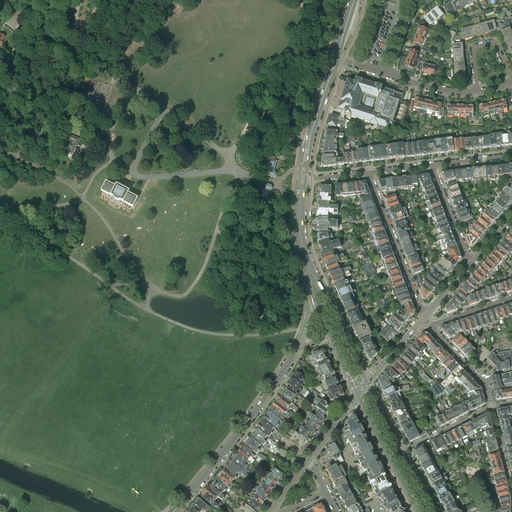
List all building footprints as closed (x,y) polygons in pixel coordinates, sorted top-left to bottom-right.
[(455,12),(462,9),(457,0),(455,0),(456,1),(451,3),(455,12)] [(457,0),(462,9),(470,5),(467,0),(457,0)] [(448,15),(455,12),(451,3),(444,7),(445,9),(447,13),(448,15)] [(432,11),(430,13),(437,21),(443,15),(441,13),(442,13),(439,10),(438,10),(437,8),(433,11),(432,11)] [(430,26),(437,21),(430,13),(428,14),(428,15),(424,18),(426,20),(425,20),(428,24),(429,24),(430,26)] [(494,22),(486,24),(488,33),(496,31),(496,28),(495,24),(494,22)] [(511,35),(511,33),(509,28),(509,27),(510,25),(509,23),(506,22),(504,22),(504,23),(503,26),(506,27),(507,29),(503,31),(501,32),(504,40),(505,39),(511,35)] [(488,33),(486,24),(478,26),(480,36),(485,35),(485,34),(488,33)] [(480,36),(478,26),(470,28),(472,37),(476,36),(476,37),(480,36)] [(416,31),(415,35),(425,38),(427,30),(425,29),(426,28),(422,27),(422,28),(419,27),(418,31),(416,31)] [(472,37),(470,28),(462,31),(463,33),(462,33),(463,37),(464,37),(464,40),(472,37)] [(422,46),(425,38),(415,35),(413,39),(415,39),(414,43),(416,44),(415,46),(419,47),(419,45),(422,46)] [(453,53),(462,52),(462,44),(459,45),(459,44),(455,45),(452,45),(453,53)] [(408,54),(407,58),(416,61),(419,53),(417,52),(417,51),(414,50),(413,51),(411,50),(410,54),(408,54)] [(462,53),(462,52),(453,53),(454,62),(464,61),(464,56),(462,56),(462,53)] [(413,69),(416,61),(407,58),(405,62),(407,62),(405,67),(408,67),(407,69),(411,70),(411,69),(413,69)] [(423,74),(427,75),(430,65),(426,64),(428,59),(423,58),(422,63),(424,64),(423,67),(422,67),(421,70),(421,72),(424,73),(423,74)] [(454,62),(455,70),(464,69),(464,66),(465,66),(464,61),(454,62)] [(433,66),(430,65),(427,75),(431,76),(432,75),(434,75),(435,73),(435,74),(436,71),(435,71),(436,67),(437,63),(434,62),(433,66)] [(464,69),(455,70),(452,70),(453,79),(458,78),(463,78),(465,77),(464,69)] [(345,87),(340,102),(341,103),(339,109),(342,110),(340,118),(344,119),(345,116),(351,117),(370,122),(370,123),(377,126),(378,125),(388,128),(388,125),(393,127),(395,122),(393,121),(400,101),(401,102),(403,97),(402,97),(403,94),(382,88),(382,87),(376,85),(375,86),(362,82),(362,81),(356,79),(355,83),(354,82),(354,83),(347,81),(346,88),(345,87)] [(414,107),(420,109),(422,100),(415,98),(414,102),(415,102),(414,107)] [(422,100),(420,109),(419,112),(425,114),(428,101),(422,100)] [(499,102),(501,111),(507,109),(506,104),(507,104),(506,100),(499,102)] [(431,115),(432,112),(434,103),(428,101),(425,114),(431,115)] [(495,112),(501,111),(499,102),(493,103),(495,112)] [(435,112),(438,113),(438,115),(439,115),(439,116),(443,117),(443,116),(444,110),(444,109),(441,108),(442,105),(434,103),(432,112),(431,115),(431,116),(434,117),(435,112)] [(488,114),(495,112),(493,103),(486,105),(488,114)] [(482,115),(488,114),(486,105),(479,106),(480,110),(481,110),(482,115)] [(331,115),(328,125),(326,130),(331,130),(332,127),(335,128),(337,123),(342,125),(344,119),(340,118),(331,115)] [(67,134),(60,150),(62,151),(71,156),(78,142),(79,140),(67,134)] [(491,148),(498,147),(496,135),(490,136),(491,148)] [(490,136),(483,137),(485,148),(491,148),(490,136)] [(398,145),(397,145),(398,158),(405,158),(403,144),(403,141),(398,142),(398,143),(397,143),(398,145)] [(346,151),(343,151),(343,153),(343,158),(344,159),(345,165),(352,164),(350,154),(346,154),(346,151)] [(277,161),(274,160),(269,159),(266,170),(268,171),(268,172),(268,174),(267,174),(268,174),(268,176),(269,176),(271,177),(272,177),(273,177),(274,177),(275,176),(276,176),(275,176),(276,174),(275,173),(275,172),(274,172),(277,161)] [(321,166),(323,168),(323,167),(336,166),(335,160),(334,160),(322,161),(321,166)] [(486,178),(485,168),(479,169),(480,179),(483,178),(484,183),(487,182),(486,178)] [(445,183),(456,179),(455,172),(443,173),(441,175),(442,175),(445,183)] [(427,175),(417,176),(417,182),(419,182),(420,185),(431,180),(429,176),(428,175),(427,175)] [(388,192),(388,190),(386,180),(378,181),(378,182),(382,193),(383,195),(386,194),(386,192),(388,192)] [(433,186),(431,180),(420,185),(422,190),(422,191),(433,186)] [(130,191),(126,189),(123,188),(121,187),(117,185),(116,187),(108,183),(106,182),(101,191),(104,192),(111,196),(110,198),(111,201),(119,205),(122,204),(123,202),(133,207),(138,198),(129,193),(130,191)] [(364,195),(365,197),(370,195),(365,182),(360,183),(362,194),(364,193),(364,194),(362,195),(362,196),(363,195),(363,196),(364,195)] [(449,193),(458,190),(458,189),(461,189),(459,184),(456,183),(446,187),(449,193)] [(258,200),(266,202),(269,190),(269,191),(270,191),(271,190),(272,190),(272,189),(272,188),(272,187),(271,186),(270,185),(267,185),(267,184),(266,184),(266,185),(265,185),(264,185),(264,186),(264,187),(264,188),(265,189),(261,188),(258,200)] [(342,197),(349,196),(347,185),(341,185),(342,196),(342,197)] [(332,195),(331,191),(331,186),(319,188),(320,188),(319,189),(319,191),(320,192),(318,192),(319,194),(329,196),(332,195)] [(433,186),(422,191),(422,193),(425,192),(426,195),(435,191),(433,186)] [(503,192),(502,193),(511,201),(511,192),(506,187),(502,191),(503,192)] [(458,190),(449,193),(451,200),(461,196),(460,193),(462,192),(460,189),(458,190)] [(437,196),(435,191),(426,195),(424,196),(424,198),(427,197),(428,200),(437,196)] [(508,206),(511,201),(502,193),(502,194),(501,193),(497,197),(508,206)] [(328,199),(329,196),(319,194),(319,195),(318,195),(317,196),(317,198),(318,198),(318,202),(331,203),(331,199),(328,199)] [(370,195),(365,197),(358,200),(361,206),(373,202),(370,195)] [(396,195),(384,199),(387,205),(401,199),(400,197),(398,198),(396,195)] [(439,201),(437,196),(428,200),(426,201),(426,203),(429,202),(430,205),(439,201)] [(451,200),(453,206),(463,202),(461,196),(451,200)] [(504,211),(508,206),(497,197),(495,199),(497,201),(495,204),(504,211)] [(389,210),(400,205),(402,205),(401,202),(402,201),(401,199),(387,205),(389,210)] [(439,201),(430,205),(428,206),(430,211),(441,207),(439,201)] [(331,206),(331,203),(318,202),(317,205),(318,206),(318,210),(338,211),(338,207),(331,206)] [(375,207),(373,202),(361,206),(363,212),(375,207)] [(465,208),(463,202),(453,206),(456,212),(465,208)] [(402,205),(400,205),(389,210),(391,216),(406,211),(405,208),(403,204),(402,205)] [(499,216),(504,211),(495,204),(493,206),(491,204),(489,207),(490,208),(489,208),(499,216)] [(375,207),(363,212),(365,218),(377,213),(375,207)] [(443,213),(441,207),(430,211),(428,212),(429,214),(430,214),(432,217),(434,216),(443,213)] [(456,212),(458,218),(468,214),(465,208),(456,212)] [(495,221),(499,216),(489,208),(488,210),(486,209),(484,211),(486,213),(495,221)] [(405,218),(405,219),(407,218),(408,217),(407,214),(406,211),(391,216),(394,223),(405,218)] [(379,219),(377,213),(365,218),(368,224),(379,219)] [(447,223),(443,213),(434,216),(432,217),(433,220),(435,219),(436,221),(432,223),(434,228),(447,223)] [(491,225),(495,221),(486,213),(482,217),(491,225)] [(470,220),(468,214),(458,218),(460,224),(468,221),(470,220)] [(487,230),(491,225),(482,217),(477,222),(487,230)] [(396,229),(408,225),(405,219),(405,218),(394,223),(396,229)] [(429,218),(424,220),(420,222),(422,226),(431,223),(429,218)] [(382,225),(379,219),(368,224),(370,229),(371,228),(371,229),(382,225)] [(483,235),(487,230),(477,222),(473,227),(483,235)] [(440,230),(441,233),(450,229),(447,223),(434,228),(434,230),(436,229),(437,231),(440,230)] [(409,224),(408,225),(396,229),(398,235),(408,231),(410,230),(408,227),(410,226),(409,224)] [(373,233),(374,235),(384,231),(382,225),(371,229),(372,230),(370,231),(371,233),(373,233)] [(469,232),(471,234),(478,240),(483,235),(473,227),(469,232)] [(452,235),(450,229),(441,233),(438,234),(439,236),(442,236),(443,238),(452,235)] [(386,237),(384,231),(374,235),(369,237),(371,242),(374,241),(374,242),(386,237)] [(400,240),(413,235),(412,233),(409,234),(408,231),(398,235),(400,240)] [(330,236),(330,232),(318,233),(317,234),(317,237),(318,237),(318,238),(319,242),(329,239),(333,238),(332,236),(330,236)] [(472,248),(478,240),(471,234),(465,236),(470,247),(472,248)] [(414,238),(413,235),(400,240),(403,246),(410,243),(412,242),(411,239),(414,238)] [(442,244),(454,240),(452,235),(443,238),(443,239),(440,240),(442,244)] [(374,242),(377,247),(388,243),(386,237),(374,242)] [(321,250),(340,244),(339,240),(331,243),(330,240),(329,240),(319,243),(318,244),(319,246),(320,247),(321,247),(321,250)] [(442,244),(443,247),(444,249),(447,248),(447,250),(456,246),(454,240),(442,244)] [(511,245),(505,240),(501,244),(510,252),(511,253),(511,245)] [(391,249),(388,243),(377,247),(377,248),(376,248),(379,254),(391,249)] [(403,246),(405,252),(418,247),(417,245),(413,246),(412,243),(410,244),(410,243),(403,246)] [(341,248),(340,244),(321,250),(322,253),(322,254),(322,256),(323,257),(324,257),(335,253),(334,250),(341,248)] [(501,244),(497,249),(506,257),(510,252),(501,244)] [(458,252),(456,246),(447,250),(450,255),(458,252)] [(419,250),(418,247),(405,252),(407,258),(417,254),(416,254),(415,251),(419,250)] [(393,255),(391,249),(379,254),(381,260),(393,255)] [(493,254),(502,262),(505,264),(507,262),(504,259),(506,257),(497,249),(493,254)] [(450,257),(450,258),(457,264),(460,260),(461,260),(461,258),(458,252),(450,255),(450,257)] [(323,258),(326,265),(346,257),(345,254),(343,254),(338,256),(337,253),(335,254),(333,255),(323,258)] [(409,264),(419,260),(417,254),(407,258),(409,264)] [(498,266),(502,262),(493,254),(489,258),(498,266)] [(384,266),(396,262),(393,255),(381,260),(384,266)] [(348,261),(346,257),(326,265),(329,272),(340,267),(339,264),(348,261)] [(453,268),(457,264),(450,258),(446,261),(446,262),(453,268)] [(494,271),(498,266),(489,258),(485,263),(494,271)] [(421,259),(419,260),(409,264),(411,269),(421,265),(422,265),(421,264),(422,264),(421,259)] [(444,259),(439,264),(449,273),(453,268),(446,262),(446,261),(444,259)] [(398,268),(396,262),(384,266),(385,269),(383,270),(383,271),(381,272),(382,273),(386,272),(398,268)] [(492,273),(494,271),(485,263),(481,267),(491,276),(493,274),(492,273)] [(445,278),(449,273),(439,264),(439,265),(436,269),(445,278)] [(421,265),(411,269),(414,275),(424,271),(421,265)] [(350,271),(351,271),(352,271),(350,267),(342,271),(340,268),(339,269),(339,268),(329,272),(332,279),(350,271)] [(489,279),(491,276),(481,267),(473,276),(481,282),(481,283),(485,278),(486,280),(488,278),(489,279)] [(400,274),(398,268),(386,272),(389,278),(400,274)] [(441,283),(445,278),(436,269),(435,269),(431,274),(441,283)] [(352,274),(351,271),(350,271),(332,279),(335,285),(344,282),(344,281),(346,281),(345,278),(351,276),(351,275),(352,274)] [(391,284),(402,280),(400,274),(389,278),(391,284)] [(437,287),(441,283),(431,274),(427,279),(437,287)] [(473,276),(469,280),(477,287),(481,282),(473,276)] [(432,293),(437,287),(427,279),(422,284),(424,286),(432,293)] [(506,293),(511,292),(508,282),(507,282),(507,279),(503,281),(504,283),(503,284),(506,293)] [(338,293),(350,288),(348,285),(352,284),(350,280),(335,286),(338,293)] [(405,285),(402,280),(391,284),(393,290),(405,285)] [(475,289),(477,287),(469,280),(465,285),(473,292),(476,290),(475,289)] [(500,295),(506,293),(503,284),(497,286),(500,295)] [(393,290),(392,290),(394,296),(396,296),(407,291),(405,285),(393,290)] [(473,292),(465,285),(460,291),(466,296),(468,293),(470,295),(473,291),(473,292)] [(425,300),(432,293),(424,286),(420,290),(423,300),(425,300)] [(495,297),(500,295),(497,286),(491,288),(495,297)] [(351,291),(350,288),(338,293),(340,299),(356,292),(354,289),(351,291)] [(489,299),(495,297),(491,288),(486,289),(486,290),(489,299)] [(483,291),(480,292),(483,301),(489,299),(486,290),(485,290),(484,289),(483,289),(483,291)] [(409,297),(407,291),(396,296),(398,302),(409,297)] [(467,307),(471,305),(468,298),(467,297),(466,296),(460,291),(456,295),(465,303),(467,307)] [(478,303),(483,301),(480,292),(477,293),(477,292),(475,292),(475,293),(474,293),(475,294),(478,303)] [(475,294),(467,297),(468,298),(471,305),(478,303),(475,294)] [(344,307),(353,302),(352,299),(354,298),(353,295),(341,300),(344,307)] [(462,308),(467,307),(465,303),(456,295),(453,299),(457,303),(462,308)] [(409,297),(398,302),(400,307),(401,307),(411,303),(409,297)] [(454,311),(462,308),(457,303),(453,299),(449,304),(453,307),(454,311)] [(354,306),(353,302),(344,307),(347,313),(356,309),(359,307),(357,304),(354,306)] [(403,309),(402,310),(410,317),(415,312),(412,304),(404,307),(406,310),(405,311),(403,309)] [(447,313),(454,311),(453,307),(449,304),(445,308),(447,313)] [(499,308),(503,319),(508,317),(508,316),(508,317),(505,306),(499,308)] [(497,321),(503,319),(499,308),(494,310),(497,321)] [(360,316),(357,309),(347,314),(350,320),(360,316)] [(405,322),(410,317),(402,310),(401,309),(399,311),(398,311),(396,314),(405,322)] [(497,321),(494,310),(488,312),(492,324),(494,323),(495,325),(496,324),(497,327),(499,326),(497,321)] [(486,326),(492,324),(488,312),(482,314),(486,326),(486,325),(486,326)] [(405,323),(394,314),(390,319),(400,328),(405,323)] [(481,327),(486,326),(482,314),(476,316),(481,327)] [(363,322),(360,316),(350,320),(353,327),(363,322)] [(475,329),(481,327),(476,316),(471,318),(475,329)] [(473,334),(476,333),(475,329),(471,318),(465,320),(469,331),(472,330),(473,334)] [(396,333),(400,328),(390,319),(386,324),(387,325),(396,333)] [(466,332),(469,331),(465,320),(460,322),(463,331),(463,333),(464,333),(465,337),(468,336),(466,332)] [(366,322),(354,327),(359,340),(372,334),(366,322)] [(457,333),(463,331),(460,322),(454,324),(457,333)] [(380,335),(388,342),(395,333),(385,324),(383,326),(385,328),(380,335)] [(453,335),(457,333),(454,324),(448,326),(450,332),(451,331),(452,335),(453,335)] [(454,336),(453,335),(452,335),(451,331),(450,332),(448,326),(442,328),(441,331),(450,340),(454,336)] [(422,345),(425,343),(427,345),(433,339),(428,334),(425,333),(421,335),(416,340),(422,345)] [(463,339),(459,335),(452,342),(456,346),(463,339)] [(363,347),(372,343),(374,342),(373,338),(372,339),(370,336),(360,341),(361,344),(363,347)] [(437,344),(433,339),(427,345),(427,346),(426,347),(431,352),(431,351),(437,344)] [(460,350),(468,343),(469,342),(468,341),(467,342),(464,339),(463,339),(456,346),(460,350)] [(421,352),(421,353),(426,349),(425,348),(422,345),(416,340),(413,344),(421,352)] [(374,346),(372,343),(363,347),(365,351),(364,351),(366,354),(375,349),(376,349),(375,346),(374,346)] [(471,346),(468,343),(460,350),(464,355),(472,347),(472,346),(472,345),(471,346)] [(418,357),(421,353),(421,352),(413,344),(408,349),(418,357)] [(431,352),(433,355),(441,348),(437,344),(431,351),(431,352)] [(468,358),(476,350),(475,350),(472,347),(464,355),(468,358)] [(445,352),(441,348),(433,355),(434,356),(433,357),(436,360),(437,359),(438,359),(445,352)] [(375,349),(366,354),(369,361),(371,361),(378,354),(375,349)] [(417,358),(418,357),(408,349),(404,354),(414,362),(415,364),(419,359),(417,358)] [(322,350),(309,357),(311,361),(311,362),(313,366),(313,365),(327,359),(324,355),(325,353),(324,351),(322,350)] [(494,353),(489,358),(488,359),(496,368),(497,371),(510,369),(510,368),(511,367),(511,350),(499,353),(497,351),(494,353)] [(438,359),(439,361),(442,364),(450,357),(445,352),(438,359)] [(412,368),(415,364),(414,362),(404,354),(401,358),(410,367),(411,367),(412,368)] [(441,365),(442,366),(443,366),(444,367),(442,369),(441,368),(436,373),(439,376),(444,371),(446,369),(454,361),(450,357),(442,364),(441,365)] [(406,372),(410,367),(401,358),(396,363),(406,371),(406,372)] [(318,374),(331,369),(329,364),(330,364),(328,361),(325,363),(324,361),(320,363),(321,365),(319,366),(318,365),(314,367),(316,370),(318,374)] [(454,361),(446,369),(451,374),(459,366),(454,361)] [(405,372),(406,371),(396,363),(392,368),(404,378),(405,377),(404,377),(407,374),(405,372)] [(429,369),(431,373),(437,369),(433,364),(430,367),(429,369)] [(463,371),(459,366),(451,374),(439,385),(444,392),(444,393),(450,387),(448,385),(453,380),(453,381),(454,380),(454,379),(463,371)] [(291,379),(302,385),(306,378),(305,374),(303,376),(302,375),(303,373),(301,369),(300,368),(298,368),(296,371),(291,379)] [(387,373),(389,378),(390,378),(391,378),(392,380),(394,380),(396,379),(401,376),(398,375),(391,368),(387,373)] [(333,373),(331,369),(318,374),(320,378),(320,379),(321,382),(326,380),(325,379),(327,378),(328,380),(332,378),(331,377),(335,375),(334,372),(333,373)] [(460,384),(465,389),(473,381),(463,371),(454,379),(454,380),(456,381),(455,382),(458,385),(459,384),(459,385),(460,384)] [(511,372),(502,375),(491,377),(494,390),(500,389),(511,385),(511,372)] [(379,382),(381,386),(392,380),(391,378),(390,378),(389,378),(387,373),(379,382)] [(335,378),(323,383),(326,390),(331,388),(331,387),(338,384),(337,382),(338,380),(337,378),(335,378)] [(301,390),(299,388),(302,385),(291,379),(287,385),(291,387),(290,389),(295,392),(297,393),(299,394),(301,391),(301,390)] [(394,380),(392,380),(381,386),(383,391),(392,387),(391,384),(395,382),(394,380)] [(399,388),(397,385),(396,381),(395,382),(391,384),(392,387),(383,391),(387,398),(400,392),(401,393),(402,392),(403,392),(408,391),(418,388),(417,386),(412,388),(412,387),(409,388),(409,385),(402,387),(399,388)] [(469,393),(474,392),(481,390),(473,381),(465,389),(469,393)] [(438,389),(435,384),(430,388),(435,396),(436,397),(437,396),(441,394),(438,389)] [(337,386),(326,392),(329,397),(331,402),(334,400),(335,400),(336,402),(340,400),(339,398),(339,397),(342,396),(343,396),(344,394),(343,393),(342,391),(343,389),(342,387),(340,387),(338,388),(337,386)] [(444,393),(447,397),(454,391),(450,387),(444,393)] [(295,400),(298,395),(287,388),(284,392),(283,393),(282,393),(281,395),(281,396),(281,397),(294,406),(297,401),(295,400)] [(496,399),(498,400),(502,399),(501,390),(500,389),(494,390),(496,399)] [(481,390),(474,392),(469,393),(472,398),(476,396),(482,393),(481,390)] [(387,399),(390,405),(401,400),(402,400),(400,397),(401,397),(399,393),(387,399)] [(485,403),(482,393),(476,396),(477,397),(482,406),(484,404),(485,404),(485,403)] [(294,406),(281,397),(280,397),(279,397),(278,399),(278,401),(276,403),(287,411),(287,412),(289,414),(294,418),(296,416),(293,414),(293,413),(289,411),(290,409),(291,410),(294,406)] [(316,408),(319,410),(326,415),(327,416),(330,413),(328,411),(329,411),(328,411),(330,409),(329,408),(331,406),(325,402),(325,403),(322,401),(317,397),(316,398),(311,404),(312,404),(311,404),(316,408)] [(473,399),(472,399),(477,408),(482,406),(477,397),(474,398),(473,398),(473,399)] [(472,410),(477,408),(472,399),(471,400),(468,401),(472,410)] [(403,404),(401,400),(390,405),(394,413),(405,409),(403,404)] [(449,422),(458,418),(454,408),(453,407),(449,410),(447,406),(447,407),(444,400),(439,402),(442,409),(449,422)] [(463,415),(468,413),(462,401),(460,402),(461,405),(459,406),(463,415)] [(468,413),(472,410),(468,401),(465,403),(463,401),(462,401),(468,413)] [(309,403),(303,412),(305,413),(311,404),(309,403)] [(283,422),(282,423),(285,425),(287,422),(284,420),(286,418),(289,414),(287,412),(276,404),(274,404),(273,406),(273,408),(270,411),(281,420),(280,420),(283,422)] [(458,405),(454,407),(459,417),(463,415),(459,406),(458,405)] [(397,419),(407,414),(413,412),(411,409),(405,410),(395,413),(397,419)] [(444,425),(449,422),(442,409),(437,411),(444,425)] [(509,415),(507,409),(498,410),(497,412),(498,417),(508,415),(509,415)] [(324,418),(326,415),(319,410),(314,416),(322,422),(323,422),(325,420),(325,419),(324,418)] [(444,425),(437,411),(437,410),(434,411),(436,414),(433,416),(436,422),(439,427),(444,425)] [(276,429),(275,430),(276,431),(282,436),(285,433),(279,428),(282,423),(283,422),(280,420),(270,412),(269,412),(268,413),(266,414),(267,416),(264,420),(276,429)] [(320,425),(322,422),(314,416),(311,414),(309,417),(309,418),(307,421),(306,420),(306,421),(317,429),(318,428),(320,427),(320,425)] [(407,414),(397,419),(400,425),(410,420),(407,414)] [(486,432),(490,431),(489,430),(493,429),(489,415),(489,414),(488,414),(482,417),(486,426),(487,429),(485,430),(486,432)] [(347,425),(345,426),(347,428),(348,428),(349,428),(358,423),(355,416),(355,415),(354,415),(353,415),(353,416),(347,423),(347,425)] [(481,429),(486,426),(482,417),(477,419),(481,429)] [(478,430),(481,429),(477,419),(472,422),(477,432),(478,431),(478,430)] [(276,431),(275,430),(274,429),(263,420),(263,421),(262,421),(260,423),(260,424),(260,425),(257,428),(269,438),(269,439),(272,442),(273,440),(274,441),(275,440),(274,439),(271,436),(272,434),(273,435),(276,431)] [(405,434),(414,429),(417,427),(415,423),(413,424),(411,420),(400,425),(405,434)] [(315,431),(317,429),(306,421),(304,424),(305,424),(302,428),(312,435),(314,435),(315,433),(315,431)] [(477,432),(472,422),(467,424),(473,434),(477,432)] [(362,429),(358,423),(349,428),(348,428),(347,428),(343,430),(345,434),(347,433),(349,436),(362,429)] [(467,424),(462,427),(467,437),(472,435),(467,424)] [(420,426),(417,427),(414,429),(418,438),(419,437),(427,434),(425,431),(423,431),(420,426)] [(310,438),(312,435),(302,428),(302,427),(299,430),(302,432),(299,435),(307,442),(308,441),(309,441),(310,439),(310,438)] [(468,439),(467,437),(462,427),(457,429),(463,442),(468,439)] [(263,446),(263,447),(267,451),(269,448),(267,447),(269,445),(266,443),(264,441),(267,437),(257,429),(255,430),(254,432),(254,433),(251,437),(263,446)] [(365,435),(362,429),(349,436),(350,439),(348,440),(350,443),(365,435)] [(418,438),(414,429),(405,434),(409,442),(418,438)] [(463,443),(456,430),(452,432),(457,442),(459,441),(460,445),(463,443)] [(483,438),(486,437),(494,435),(493,430),(490,431),(486,432),(485,432),(478,434),(479,439),(483,438)] [(299,435),(295,433),(291,438),(285,433),(282,436),(289,441),(301,450),(307,442),(299,435)] [(446,435),(452,447),(457,444),(451,433),(446,435)] [(353,449),(368,442),(365,435),(350,443),(353,449)] [(448,449),(452,447),(446,435),(442,437),(448,449)] [(480,444),(486,443),(496,441),(494,435),(486,437),(487,440),(480,442),(480,444)] [(448,449),(442,437),(437,440),(441,449),(444,448),(445,450),(448,449)] [(261,454),(260,455),(258,453),(263,447),(261,446),(251,438),(250,438),(249,438),(247,440),(247,442),(245,446),(257,455),(257,456),(264,461),(266,458),(261,454)] [(439,450),(441,449),(437,440),(431,442),(438,454),(440,453),(439,450)] [(498,450),(496,441),(486,443),(489,453),(498,450)] [(371,448),(368,442),(353,449),(354,453),(357,452),(358,454),(358,455),(371,448)] [(334,459),(335,461),(337,465),(343,461),(340,454),(334,443),(331,445),(330,446),(331,447),(329,448),(329,449),(334,459)] [(238,453),(239,454),(250,463),(253,459),(255,455),(252,453),(244,446),(241,450),(240,450),(238,452),(238,453)] [(481,457),(478,446),(473,447),(475,452),(478,458),(481,457)] [(427,454),(423,447),(414,451),(418,460),(427,454)] [(359,462),(374,454),(371,448),(358,455),(360,458),(357,459),(359,462)] [(326,469),(331,467),(329,464),(332,463),(331,461),(334,459),(329,449),(327,450),(326,452),(326,453),(324,454),(325,456),(321,458),(321,460),(326,469)] [(469,455),(470,457),(471,460),(478,458),(475,452),(469,455)] [(499,453),(489,455),(490,462),(500,459),(499,453)] [(250,463),(239,454),(238,454),(237,454),(235,456),(236,458),(233,461),(244,471),(247,473),(248,471),(245,469),(250,463)] [(378,461),(374,454),(359,462),(361,465),(363,469),(377,461),(378,461)] [(432,460),(428,454),(427,454),(418,460),(421,466),(432,460)] [(425,472),(435,466),(436,466),(435,463),(439,460),(438,457),(432,460),(421,466),(425,472)] [(366,475),(381,467),(377,461),(363,469),(366,475)] [(251,477),(247,473),(244,471),(243,471),(232,462),(229,466),(228,466),(226,468),(226,469),(226,470),(230,473),(236,478),(237,479),(242,473),(250,479),(251,477)] [(326,470),(327,471),(330,477),(343,470),(341,466),(338,468),(336,465),(326,470)] [(425,472),(428,478),(439,472),(435,466),(425,472)] [(384,473),(381,467),(366,475),(369,481),(384,473)] [(269,473),(279,481),(283,475),(276,470),(273,468),(269,473)] [(347,476),(343,470),(330,477),(333,483),(347,476)] [(236,478),(230,473),(228,474),(224,471),(221,475),(221,474),(220,475),(218,477),(218,478),(218,479),(219,479),(229,488),(230,489),(234,485),(232,483),(236,478)] [(440,472),(439,472),(428,478),(431,485),(446,476),(444,473),(441,475),(440,472)] [(266,478),(276,486),(279,481),(269,473),(266,478)] [(505,478),(504,473),(494,476),(493,476),(494,478),(489,480),(490,483),(505,478)] [(384,475),(369,482),(371,486),(373,484),(375,488),(387,481),(385,477),(386,477),(386,476),(386,475),(385,475),(385,474),(384,474),(384,475)] [(436,492),(447,485),(445,482),(448,480),(446,477),(432,485),(436,492)] [(262,483),(272,491),(276,486),(266,478),(262,483)] [(348,484),(345,478),(334,484),(337,490),(347,485),(348,484)] [(226,493),(229,488),(219,479),(217,480),(216,482),(216,483),(214,485),(213,485),(213,486),(222,494),(224,492),(226,493)] [(495,485),(496,487),(507,484),(505,479),(491,483),(492,486),(495,485)] [(375,488),(374,488),(373,489),(375,492),(376,495),(391,487),(391,486),(391,485),(390,485),(389,485),(387,481),(375,488)] [(258,488),(268,496),(272,491),(262,483),(258,488)] [(449,484),(447,485),(436,492),(439,498),(448,493),(447,491),(451,489),(449,484)] [(347,485),(337,490),(340,497),(350,491),(354,490),(353,490),(357,488),(356,486),(352,487),(349,489),(347,485)] [(224,497),(221,494),(212,486),(210,489),(208,489),(206,491),(207,492),(216,500),(218,498),(221,500),(223,500),(224,498),(224,497)] [(254,493),(264,501),(268,496),(258,488),(254,493)] [(392,488),(377,496),(379,499),(380,499),(382,502),(395,495),(393,492),(394,491),(392,488)] [(497,492),(499,498),(510,496),(509,495),(508,489),(497,492)] [(352,495),(350,491),(340,497),(347,510),(348,509),(357,504),(355,501),(356,501),(352,495)] [(214,503),(216,500),(207,492),(205,492),(204,494),(204,496),(202,498),(214,508),(216,508),(217,507),(217,505),(214,503)] [(254,493),(252,496),(250,498),(260,506),(264,501),(254,493)] [(444,508),(457,501),(454,496),(452,497),(449,494),(440,499),(444,508)] [(382,502),(384,505),(383,506),(384,509),(398,502),(397,499),(398,497),(397,496),(395,495),(382,502)] [(246,503),(249,505),(257,511),(260,506),(250,498),(246,503)] [(202,511),(203,511),(204,511),(205,511),(209,508),(199,499),(194,505),(195,506),(193,508),(192,508),(188,511),(202,511)] [(459,505),(457,501),(444,508),(446,511),(456,511),(459,511),(457,507),(459,505)] [(500,504),(502,510),(510,508),(510,507),(510,504),(510,501),(500,504)] [(396,511),(402,509),(400,505),(401,505),(400,502),(399,503),(385,510),(386,511),(396,511)]
